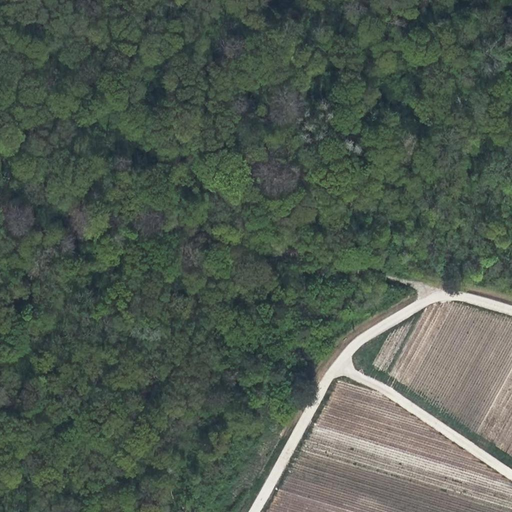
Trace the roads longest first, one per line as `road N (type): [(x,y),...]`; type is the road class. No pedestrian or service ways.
road 1 (unclassified): [(252,511),(355,343),(427,298),(454,291),(511,308)]
road 2 (track): [(339,364),(511,472)]
